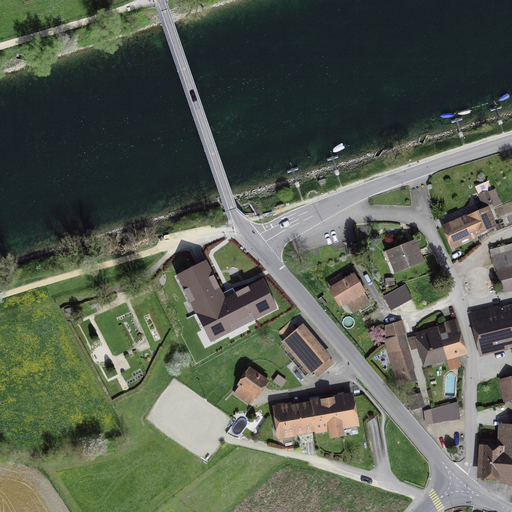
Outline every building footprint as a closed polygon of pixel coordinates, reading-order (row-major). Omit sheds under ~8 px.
[(495,188),(479,194),(483,204),(493,200),(494,204),(500,202),(495,188)] [(489,208),(442,227),(452,250),(478,239),(477,237),(497,228),(489,208)] [(416,241),(386,252),(395,275),(425,263),(416,241)] [(511,245),(491,252),(503,296),(511,293),(511,245)] [(177,275),(211,342),(278,308),(263,279),(226,298),(206,260),(177,275)] [(355,275),(329,290),(340,309),(347,305),(353,315),(372,305),(355,275)] [(408,293),(389,300),(392,309),(411,302),(408,293)] [(511,302),(470,312),(480,358),(508,352),(508,348),(511,347),(511,302)] [(458,322),(415,335),(425,368),(468,355),(458,322)] [(385,328),(384,342),(398,388),(417,382),(405,337),(407,336),(402,323),(385,328)] [(336,363),(304,325),(282,344),(310,376),(313,373),(318,379),(336,363)] [(271,383),(251,369),(233,394),(250,406),(256,397),(259,399),(271,383)] [(511,378),(498,382),(504,404),(511,401),(511,378)] [(353,394),(310,402),(274,408),(279,435),(314,429),(315,434),(359,427),(353,394)] [(421,395),(407,398),(411,411),(425,408),(421,395)] [(458,403),(425,412),(426,426),(461,420),(458,403)] [(498,446),(480,446),(479,479),(501,480),(501,486),(511,486),(511,424),(498,425),(498,446)]
